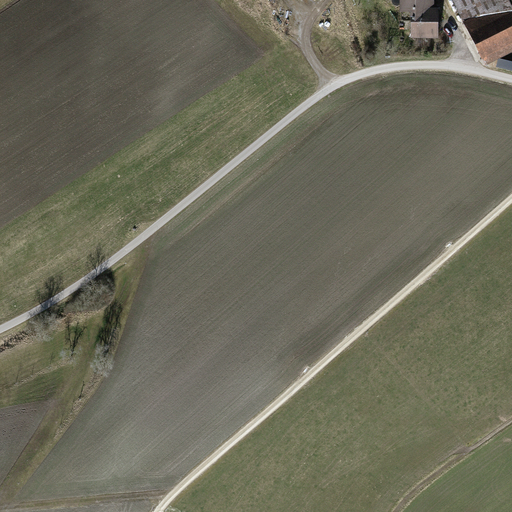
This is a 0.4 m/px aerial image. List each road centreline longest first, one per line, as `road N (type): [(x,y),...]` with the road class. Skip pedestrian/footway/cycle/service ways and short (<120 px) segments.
road 1 (residential): [(0,329),(94,274),(341,82),(432,64),(511,78)]
road 2 (track): [(511,199),(158,511)]
